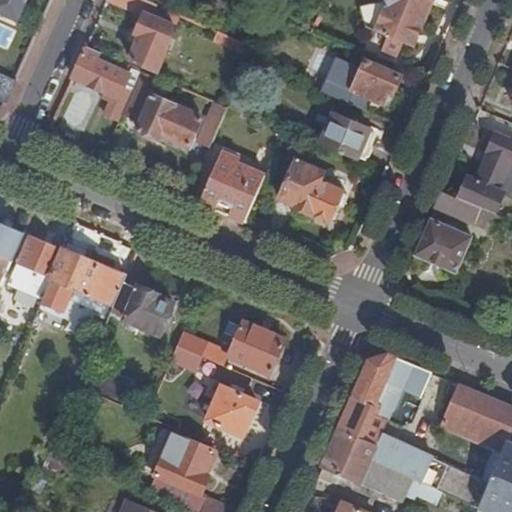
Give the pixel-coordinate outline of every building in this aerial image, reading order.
[(0,0),(0,13),(19,23),(28,0),(0,0)] [(158,7),(142,0),(108,0),(107,2),(144,18),(138,34),(143,36),(133,62),(159,72),(179,24),(171,21),(170,25),(153,19),(158,7)] [(426,22),(435,0),(389,0),(387,5),(383,3),(373,5),(423,26),(425,22),(426,22)] [(414,48),(423,26),(373,5),(363,7),(367,28),(414,48)] [(103,55),(87,48),(84,54),(101,61),(103,55)] [(124,115),(143,72),(134,68),(131,74),(101,61),(84,54),(73,79),(106,93),(105,98),(112,101),(106,115),(122,121),(124,115)] [(402,78),(366,63),(354,91),(385,105),(389,94),(395,96),(402,78)] [(155,96),(161,80),(143,72),(124,115),(142,123),(139,131),(161,141),(163,135),(191,148),(204,118),(155,96)] [(0,100),(8,104),(18,80),(2,74),(0,79),(0,100)] [(212,148),(230,109),(216,104),(199,143),(212,148)] [(372,131),(334,116),(322,144),(360,159),(361,157),(367,159),(373,145),(367,142),(372,131)] [(468,178),(458,199),(496,214),(505,193),(498,189),(511,157),(511,140),(495,134),(488,151),(489,152),(477,182),(468,178)] [(188,153),(191,148),(163,135),(161,141),(188,153)] [(93,160),(103,164),(113,140),(104,136),(93,160)] [(214,210),(246,224),(266,177),(238,165),(241,160),(223,153),(217,169),(213,169),(208,181),(210,183),(200,205),(214,210)] [(326,173),(297,161),(280,200),(296,207),(296,209),(313,216),(313,214),(330,222),(344,193),(322,183),(326,173)] [(458,199),(442,193),(436,207),(475,224),(477,223),(490,228),(496,214),(458,199)] [(472,237),(431,219),(415,255),(456,274),(472,237)] [(13,263),(25,234),(0,223),(0,286),(1,287),(11,262),(13,263)] [(46,300),(66,251),(31,236),(11,284),(46,300)] [(128,278),(66,251),(46,300),(44,304),(65,313),(71,300),(76,289),(104,302),(99,312),(98,315),(110,321),(112,315),(126,284),(128,278)] [(139,290),(126,284),(112,315),(162,337),(176,305),(160,300),(161,297),(140,287),(139,290)] [(76,289),(71,300),(99,312),(104,302),(76,289)] [(287,341),(246,323),(231,357),(272,375),(287,341)] [(210,345),(186,334),(180,347),(205,358),(210,345)] [(205,358),(180,347),(174,362),(199,373),(205,358)] [(424,398),(434,373),(389,354),(370,360),(362,377),(354,396),(378,406),(376,410),(384,414),(385,411),(393,415),(404,389),(424,398)] [(80,388),(125,407),(136,382),(92,363),(80,388)] [(506,447),(511,433),(511,406),(461,385),(443,426),(497,449),(504,452),(506,447)] [(260,403),(224,388),(210,421),(246,436),(260,403)] [(390,417),(384,414),(376,410),(378,406),(354,396),(346,414),(339,429),(377,446),(382,434),(390,417)] [(377,446),(339,429),(326,459),(318,478),(337,486),(341,475),(361,483),(362,482),(405,500),(412,485),(406,482),(409,475),(372,458),(377,446)] [(240,511),(241,511),(204,495),(212,476),(208,475),(217,452),(176,434),(151,493),(194,511),(240,511)] [(480,507),(483,502),(491,483),(484,480),(382,434),(377,446),(372,458),(409,475),(480,507)] [(506,511),(511,511),(511,449),(506,447),(504,452),(491,483),(483,502),(506,511)] [(484,480),(491,483),(504,452),(497,449),(484,480)] [(125,511),(156,511),(131,500),(125,511)] [(365,511),(342,502),(338,511),(365,511)] [(373,511),(398,511),(378,503),(373,511)]
